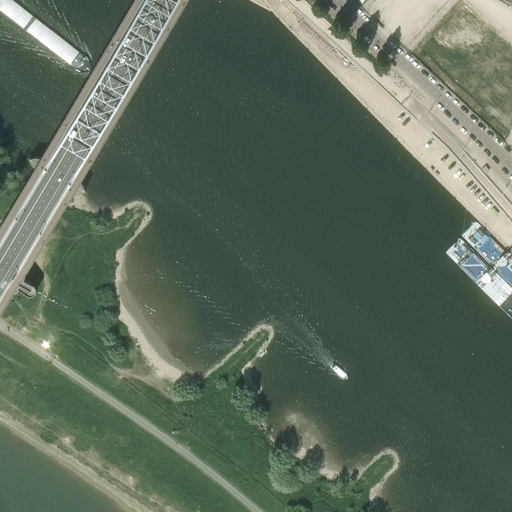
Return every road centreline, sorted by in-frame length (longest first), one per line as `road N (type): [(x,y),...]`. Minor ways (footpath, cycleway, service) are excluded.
road 1 (residential): [(271,0),(511,243)]
road 2 (primary): [(0,272),(162,0)]
road 3 (residential): [(511,214),(403,98)]
road 4 (residential): [(403,98),(294,0)]
road 5 (residential): [(511,166),(419,79)]
